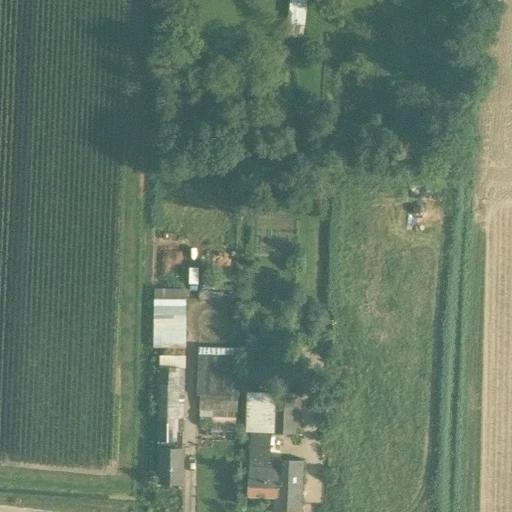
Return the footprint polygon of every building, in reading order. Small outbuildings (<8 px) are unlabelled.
[(308,0),(289,0),(286,36),(304,38),(308,0)] [(154,299),(154,348),(186,349),(186,300),(154,299)] [(260,357),(260,335),(246,335),(246,357),(260,357)] [(200,395),(199,411),(211,411),(211,423),(236,424),(238,397),(240,349),(198,347),(196,395),(200,395)] [(182,432),(183,432),(184,369),(185,356),(160,355),(158,449),(158,484),(182,484),(182,449),(182,432)] [(270,433),(280,433),(281,399),(276,398),(276,393),(246,392),(244,432),(250,432),(248,466),(249,466),(247,497),(273,498),(272,511),(278,511),(280,461),(269,461),(270,433)] [(295,399),(281,399),(280,433),(294,434),(301,434),(302,404),(295,404),(295,399)] [(280,461),(278,511),(282,511),(300,511),(302,462),(280,461)]
